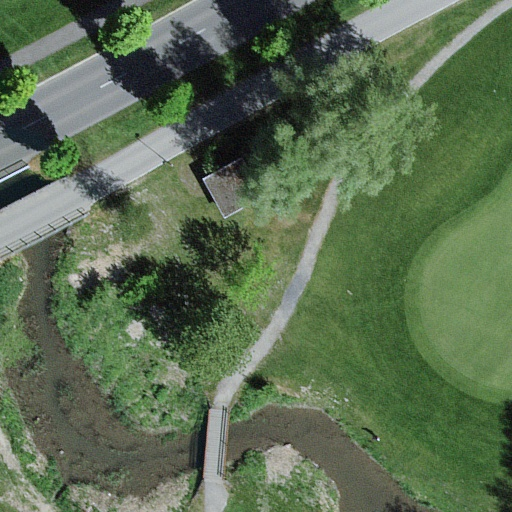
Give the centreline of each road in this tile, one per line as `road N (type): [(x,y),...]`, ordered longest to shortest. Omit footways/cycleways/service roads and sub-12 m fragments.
road 1 (unclassified): [(434,0),(0,238)]
road 2 (secondary): [(251,0),(0,142)]
